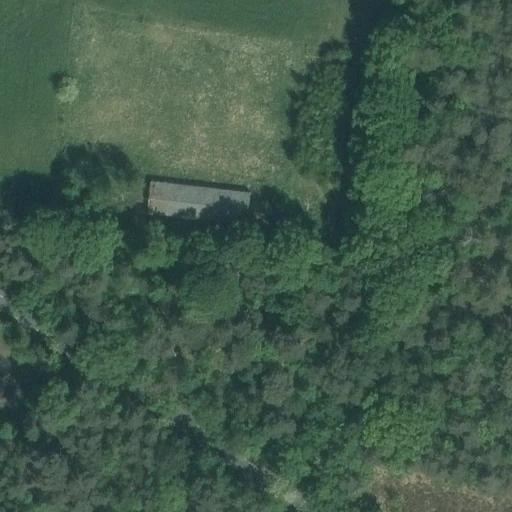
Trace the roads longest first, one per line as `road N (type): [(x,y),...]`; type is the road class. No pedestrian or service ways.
road 1 (unclassified): [(314,511),(0,305)]
road 2 (unknown): [(376,280),(390,241),(426,0)]
road 3 (track): [(294,498),(361,397),(376,358),(372,327)]
